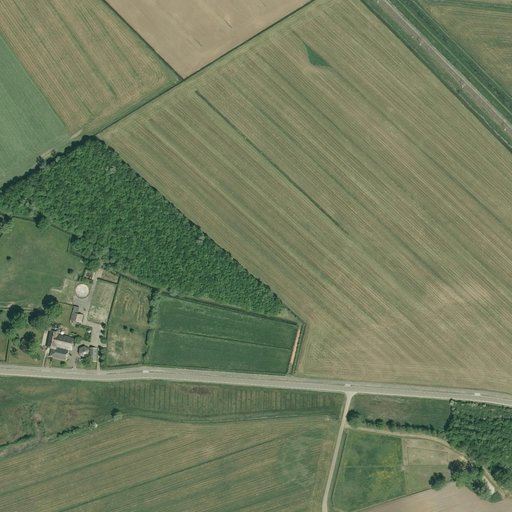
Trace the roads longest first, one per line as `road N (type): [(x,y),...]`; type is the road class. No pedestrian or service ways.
road 1 (tertiary): [(511,404),(0,372)]
road 2 (unknown): [(351,389),(322,511)]
